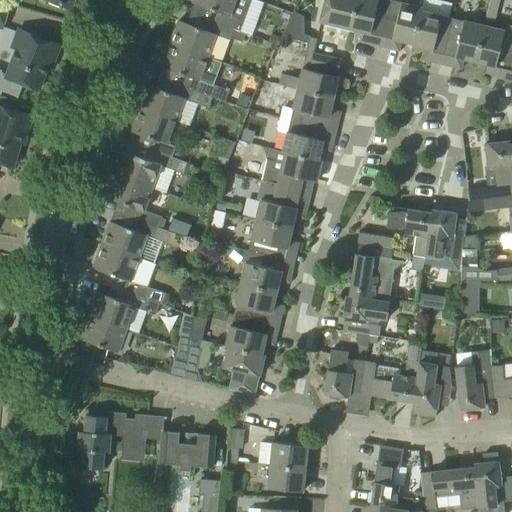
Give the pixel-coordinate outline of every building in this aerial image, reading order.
[(210,21),(239,31),(250,0),(192,0),(192,3),(214,11),(210,21)] [(326,0),(321,22),(349,29),(356,0),(326,0)] [(379,46),(388,10),(376,7),(377,0),(356,0),(349,29),(361,31),(359,41),(379,46)] [(490,0),(485,21),(495,23),(500,0),(490,0)] [(401,2),(401,3),(390,1),(388,10),(379,46),(398,51),(401,41),(412,44),(411,46),(412,47),(421,10),(422,7),(401,2)] [(0,6),(0,26),(3,28),(8,9),(0,6)] [(441,15),(421,10),(412,47),(423,50),(421,59),(441,64),(452,19),(441,16),(441,15)] [(303,16),(293,12),(283,36),(308,43),(306,50),(313,52),(317,39),(310,37),(310,36),(304,34),(303,16)] [(474,62),(483,25),(463,20),(463,21),(452,19),(441,64),(461,69),(463,59),(474,62)] [(169,43),(206,57),(214,34),(229,39),(229,37),(242,42),(245,34),(239,31),(210,21),(207,31),(177,20),(169,43)] [(505,79),(511,48),(511,26),(509,25),(504,30),(483,25),(474,62),(486,65),(484,74),(505,79)] [(59,45),(40,38),(19,30),(13,46),(12,47),(16,49),(6,75),(0,72),(0,93),(1,91),(17,97),(22,84),(37,90),(46,68),(49,70),(59,45)] [(271,34),(268,42),(276,45),(279,37),(271,34)] [(179,85),(212,97),(212,96),(225,102),(229,91),(206,82),(198,79),(206,57),(169,43),(160,66),(183,75),(179,85)] [(306,50),(303,64),(337,72),(340,59),(313,52),(306,50)] [(297,89),(333,97),(336,85),(346,88),(348,79),(302,68),(299,78),(281,74),(278,84),(297,88),(297,89)] [(138,107),(176,121),(184,99),(198,104),(208,107),(212,97),(179,85),(176,95),(146,84),(138,107)] [(297,89),(292,109),(282,106),(280,117),(336,129),(340,111),(330,109),(333,97),(297,89)] [(12,110),(0,106),(0,162),(12,166),(22,134),(25,135),(24,138),(25,138),(31,116),(12,110)] [(179,160),(183,149),(175,147),(175,146),(168,143),(176,121),(138,107),(129,131),(152,139),(149,149),(179,160)] [(282,151),(321,161),(321,160),(318,160),(321,148),(331,151),(336,129),(280,117),(277,130),(286,132),(282,151)] [(222,175),(235,144),(224,139),(221,146),(216,144),(209,162),(214,164),(211,171),(222,175)] [(511,196),(511,171),(511,168),(511,167),(509,144),(509,141),(484,144),(487,168),(494,168),(496,186),(468,189),(469,201),(475,200),(511,196)] [(151,188),(166,193),(174,171),(183,174),(187,163),(179,160),(149,149),(145,159),(122,150),(114,174),(151,188)] [(269,149),(261,181),(310,193),(313,181),(316,181),(321,161),(282,151),(269,149)] [(157,228),(161,217),(143,210),(151,188),(114,174),(105,197),(139,209),(135,219),(157,228)] [(259,200),(255,217),(292,225),(294,216),(304,219),(310,193),(261,181),(257,200),(259,200)] [(499,233),(511,231),(511,196),(475,200),(476,209),(484,208),(485,210),(496,209),(499,233)] [(387,214),(385,215),(386,231),(402,230),(405,230),(404,233),(427,237),(428,237),(432,213),(431,213),(389,206),(387,214)] [(462,253),(464,237),(466,225),(454,223),(456,213),(431,210),(431,213),(432,213),(428,237),(427,237),(424,259),(423,266),(460,271),(461,266),(462,253)] [(205,244),(208,230),(211,219),(194,214),(190,230),(195,231),(193,241),(205,244)] [(248,251),(294,262),(298,242),(289,240),(292,225),(255,217),(250,240),(251,240),(248,251)] [(172,218),(168,230),(187,237),(191,225),(172,218)] [(138,258),(146,236),(153,239),(153,238),(167,243),(171,232),(157,228),(135,219),(131,229),(109,221),(100,244),(138,258)] [(393,249),(394,238),(384,236),(382,247),(393,249)] [(474,236),(464,237),(462,253),(461,266),(463,266),(462,281),(479,282),(497,283),(498,286),(511,284),(511,267),(496,269),(496,270),(484,271),(476,266),(476,250),(475,250),(474,236)] [(130,281),(130,280),(138,258),(100,244),(92,267),(126,280),(130,281)] [(349,296),(348,296),(373,300),(373,299),(389,302),(395,268),(403,262),(391,259),(393,249),(382,247),(381,257),(355,253),(349,296)] [(239,283),(276,291),(279,280),(289,282),(294,262),(248,251),(244,250),(242,262),(244,263),(239,283)] [(203,258),(201,272),(211,273),(213,260),(203,258)] [(414,258),(412,268),(422,270),(423,266),(424,259),(414,258)] [(159,303),(163,292),(149,287),(130,280),(130,281),(126,280),(123,290),(159,303)] [(479,282),(462,281),(461,299),(478,300),(479,282)] [(234,314),(279,325),(283,305),(273,303),(276,291),(239,283),(235,303),(237,303),(234,314)] [(88,315),(126,329),(134,306),(156,314),(159,303),(123,290),(119,300),(97,291),(88,315)] [(447,290),(446,298),(455,299),(456,292),(447,290)] [(422,295),(423,304),(442,302),(441,293),(422,295)] [(349,296),(345,295),(342,320),(343,320),(342,330),(361,334),(379,336),(381,325),(378,325),(379,319),(387,320),(389,302),(373,299),(373,300),(348,296),(349,296)] [(189,337),(194,317),(183,313),(178,335),(172,358),(186,361),(189,337)] [(228,346),(261,354),(264,343),(274,345),(279,325),(234,314),(231,325),(229,325),(224,346),(228,347),(228,346)] [(88,315),(80,338),(117,352),(126,329),(88,315)] [(189,337),(186,361),(196,363),(201,340),(189,337)] [(264,354),(261,354),(228,346),(228,347),(223,367),(233,369),(228,388),(255,395),(264,354)] [(360,393),(365,361),(354,359),(354,360),(347,359),(348,353),(330,350),(324,393),(348,397),(349,391),(360,393)] [(470,364),(454,366),(459,410),(483,407),(482,399),(494,398),(495,398),(492,376),(491,366),(489,350),(469,352),(470,364)] [(375,363),(365,361),(360,393),(370,394),(370,396),(412,402),(413,402),(417,378),(400,376),(401,370),(375,366),(375,363)] [(412,402),(412,405),(421,406),(420,414),(435,417),(440,384),(434,383),(436,365),(419,362),(417,378),(413,402),(412,402)] [(511,395),(511,363),(491,366),(492,376),(502,375),(504,397),(511,395)] [(451,382),(449,367),(444,366),(441,381),(451,382)] [(162,439),(162,430),(164,416),(134,414),(134,419),(125,418),(126,413),(106,411),(105,416),(85,415),(84,432),(78,431),(77,450),(82,450),(81,467),(102,469),(104,452),(109,453),(111,435),(162,439)] [(230,428),(227,460),(236,461),(237,447),(241,447),(242,429),(230,428)] [(162,430),(162,439),(160,463),(181,465),(181,469),(191,470),(191,465),(212,467),(215,434),(192,433),(192,436),(184,435),(184,432),(162,430)] [(260,442),(258,463),(269,465),(305,468),(307,445),(272,441),(272,443),(260,442)] [(377,462),(370,504),(394,509),(394,508),(410,511),(410,508),(413,509),(413,510),(424,509),(423,499),(415,500),(396,497),(398,485),(391,484),(394,466),(401,468),(403,450),(379,446),(377,462)] [(473,464),(474,467),(476,491),(477,491),(478,507),(478,511),(500,511),(503,506),(504,502),(511,500),(511,475),(500,477),(497,453),(481,455),(482,463),(473,464)] [(236,461),(227,460),(226,474),(234,475),(236,461)] [(305,468),(269,465),(267,488),(302,491),(305,468)] [(431,474),(421,476),(422,489),(423,494),(423,499),(424,509),(425,509),(435,508),(434,498),(434,496),(453,494),(459,493),(461,509),(478,507),(477,491),(476,491),(474,467),(431,471),(431,474)] [(216,511),(219,481),(199,479),(198,496),(202,496),(200,511),(216,511)] [(260,508),(259,511),(296,511),(296,510),(299,510),(300,497),(273,496),(272,508),(260,508)]
